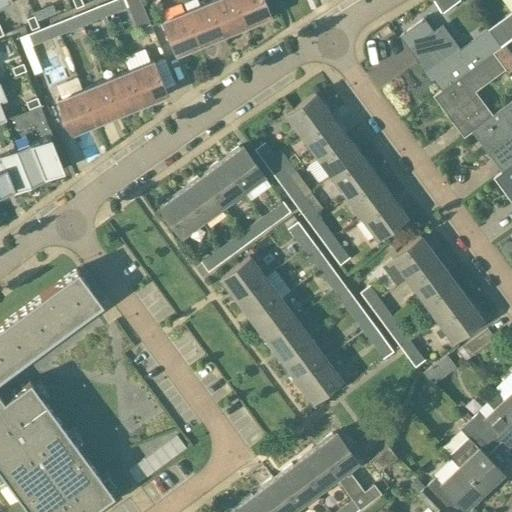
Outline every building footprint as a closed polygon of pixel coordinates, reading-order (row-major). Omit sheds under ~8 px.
[(0,0),(0,8),(14,3),(12,0),(0,0)] [(126,0),(112,0),(100,5),(104,17),(129,7),(126,0)] [(235,0),(213,0),(208,2),(222,36),(246,26),(235,0)] [(235,0),(246,26),(271,15),(265,0),(235,0)] [(435,0),(442,11),(460,0),(435,0)] [(208,2),(185,12),(198,46),(222,36),(208,2)] [(100,5),(76,14),(81,26),(104,17),(100,5)] [(511,11),(491,27),(504,45),(511,38),(511,11)] [(198,46),(185,12),(162,22),(176,55),(198,46)] [(76,14),(52,24),(57,36),(81,26),(76,14)] [(33,29),(40,26),(35,15),(28,18),(33,29)] [(57,36),(52,24),(27,34),(32,46),(57,36)] [(504,45),(491,27),(462,49),(443,25),(413,47),(444,88),(496,50),(504,45)] [(496,50),(444,88),(436,94),(467,135),(474,129),(495,114),(477,89),(508,67),(496,50)] [(154,61),(129,71),(142,105),(168,94),(163,82),(172,78),(164,58),(155,61),(154,61)] [(24,63),(13,67),(16,75),(27,70),(24,63)] [(142,105),(129,71),(105,81),(119,115),(142,105)] [(119,115),(105,81),(81,91),(95,125),(119,115)] [(95,125),(81,91),(59,100),(73,134),(95,125)] [(302,134),(331,113),(316,92),(287,114),(302,134)] [(38,97),(27,101),(30,109),(41,104),(38,97)] [(511,101),(495,114),(474,129),(504,170),(511,163),(511,101)] [(16,110),(17,128),(47,126),(46,108),(16,110)] [(346,133),(331,113),(302,134),(318,154),(346,133)] [(362,154),(346,133),(318,154),(333,175),(362,154)] [(16,150),(31,186),(48,180),(47,176),(64,169),(51,136),(16,150)] [(281,149),(273,154),(265,142),(255,149),(269,168),(285,156),(281,149)] [(244,145),(223,161),(244,190),(265,174),(244,145)] [(31,186),(16,150),(0,156),(0,194),(13,190),(14,193),(31,186)] [(362,154),(333,175),(348,195),(377,174),(362,154)] [(285,156),(269,168),(282,186),(299,174),(285,156)] [(244,190),(223,161),(202,176),(223,204),(244,190)] [(511,163),(504,170),(496,176),(511,197),(511,163)] [(311,191),(299,174),(282,186),(295,204),(305,198),(303,196),(311,191)] [(377,174),(348,195),(363,216),(392,195),(377,174)] [(223,204),(202,176),(182,191),(203,219),(223,204)] [(203,219),(182,191),(161,206),(182,235),(203,219)] [(407,215),(392,195),(363,216),(378,236),(407,215)] [(319,217),(305,198),(295,204),(309,223),(309,224),(319,217)] [(262,217),(269,227),(291,212),(283,202),(262,217)] [(262,217),(241,232),(249,242),(269,227),(262,217)] [(309,223),(309,224),(314,231),(327,248),(337,241),(334,238),(335,237),(325,223),(324,224),(319,217),(309,223)] [(307,235),(298,221),(288,229),(298,242),(307,235)] [(249,242),(241,232),(221,247),(229,257),(249,242)] [(408,276),(437,255),(421,234),(393,256),(408,276)] [(339,245),(337,241),(327,248),(340,265),(350,258),(340,244),(339,245)] [(323,256),(313,242),(303,250),(313,263),(323,256)] [(221,247),(201,262),(208,272),(229,257),(221,247)] [(452,276),(437,255),(408,276),(423,297),(452,276)] [(236,297),(265,276),(250,256),(221,277),(236,297)] [(330,287),(340,279),(328,262),(318,270),(330,287)] [(76,268),(0,324),(0,471),(29,511),(86,511),(112,493),(29,380),(2,399),(0,396),(0,376),(101,302),(76,268)] [(265,276),(236,297),(251,318),(280,297),(265,276)] [(452,276),(423,297),(439,318),(467,296),(452,276)] [(353,296),(340,279),(330,287),(343,304),(353,296)] [(370,306),(379,299),(369,285),(360,293),(370,306)] [(467,296),(439,318),(454,339),(483,317),(467,296)] [(295,318),(280,297),(251,318),(266,339),(295,318)] [(368,317),(358,303),(348,310),(358,324),(368,317)] [(385,326),(395,318),(385,305),(375,313),(385,326)] [(310,338),(295,318),(266,339),(282,359),(310,338)] [(394,352),(374,325),(363,331),(383,359),(394,352)] [(390,333),(399,346),(410,339),(400,326),(390,333)] [(470,357),(495,339),(488,329),(463,347),(470,357)] [(310,338),(282,359),(297,380),(325,359),(310,338)] [(425,360),(415,347),(405,354),(415,367),(425,360)] [(425,365),(432,380),(457,368),(450,353),(425,365)] [(341,380),(325,359),(297,380),(312,401),(341,380)] [(511,372),(494,390),(503,400),(504,399),(511,406),(511,372)] [(478,411),(470,418),(492,442),(500,434),(509,443),(511,440),(511,406),(504,399),(503,400),(494,390),(484,399),(493,409),(485,418),(478,411)] [(492,442),(470,418),(460,428),(467,437),(448,454),(459,466),(460,465),(484,490),(504,472),(484,450),(492,442)] [(336,433),(315,449),(336,477),(352,499),(360,509),(381,493),(373,483),(364,490),(351,472),(347,475),(344,471),(357,462),(336,433)] [(176,434),(127,470),(137,483),(185,447),(176,434)] [(376,473),(397,457),(389,446),(368,462),(376,473)] [(315,449),(295,464),(316,492),(336,477),(315,449)] [(295,464),(274,479),(295,508),(316,492),(295,464)] [(436,478),(427,486),(449,508),(457,500),(465,508),(484,490),(460,465),(459,466),(441,483),(436,478)] [(289,511),(295,508),(274,479),(254,494),(266,511),(289,511)] [(444,511),(449,508),(427,486),(418,494),(434,511),(444,511)] [(266,511),(254,494),(233,509),(235,511),(266,511)] [(352,499),(333,511),(355,511),(360,509),(352,499)]
